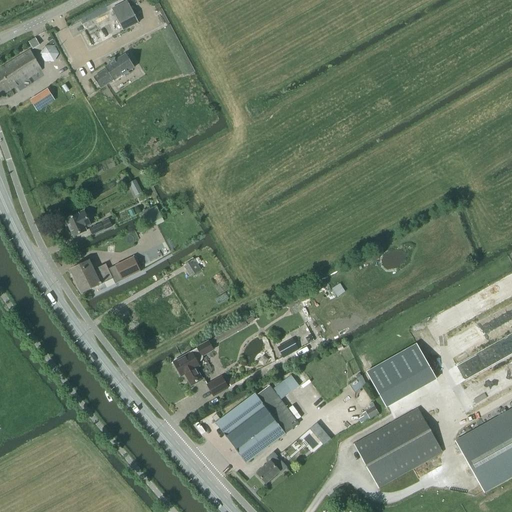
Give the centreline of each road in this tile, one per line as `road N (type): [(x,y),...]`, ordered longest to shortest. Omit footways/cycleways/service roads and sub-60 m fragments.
road 1 (primary): [(226,511),(95,362),(14,239),(0,199)]
road 2 (unclassified): [(172,511),(68,389),(0,292)]
